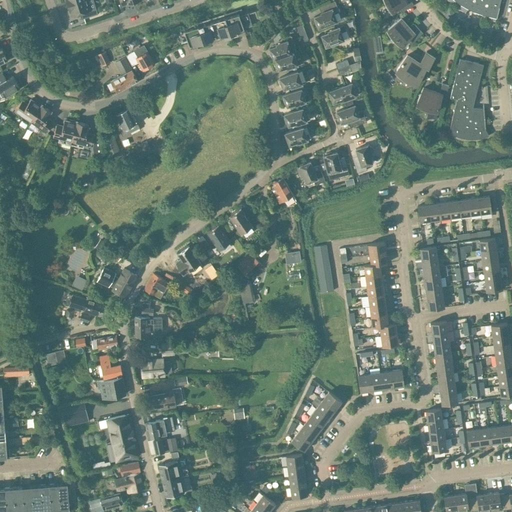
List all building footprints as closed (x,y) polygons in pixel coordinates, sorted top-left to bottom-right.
[(90,10),(87,0),(83,0),(68,5),(71,16),(82,13),(84,19),(98,14),(96,8),(90,10)] [(409,0),(406,2),(405,0),(385,0),(386,0),(387,3),(388,5),(390,7),(391,9),(393,11),(399,7),(402,12),(414,5),(411,0),(409,0)] [(454,0),(455,1),(461,5),(468,9),(474,12),(482,15),(489,16),(496,18),(499,7),(500,0),(454,0)] [(335,1),(323,5),(325,11),(321,13),(321,14),(314,17),(318,28),(337,21),(334,14),(339,12),(335,1)] [(239,16),(239,13),(225,18),(231,38),(238,35),(237,32),(244,30),(243,28),(252,25),(248,13),(239,16)] [(231,38),(225,18),(225,17),(224,18),(225,18),(211,22),(217,39),(223,36),(224,40),(231,38)] [(459,30),(464,21),(458,17),(453,26),(459,30)] [(413,32),(401,18),(388,28),(389,30),(391,32),(392,34),(394,36),(395,38),(397,40),(399,42),(401,43),(403,45),(407,40),(411,45),(423,32),(418,27),(413,32)] [(217,39),(211,22),(198,27),(204,46),(211,44),(210,41),(217,39)] [(294,27),(296,33),(300,32),(302,40),(308,38),(304,24),(294,27)] [(346,31),(344,25),(328,31),(328,33),(321,35),(326,47),(344,40),(341,33),(346,31)] [(198,27),(198,26),(197,26),(198,27),(184,31),(189,47),(196,45),(197,49),(204,46),(198,27)] [(295,51),(290,39),(282,42),(283,42),(276,45),(276,46),(269,49),(273,59),(295,51)] [(154,64),(144,45),(126,54),(132,65),(138,62),(142,71),(154,64)] [(152,45),(148,48),(154,58),(158,56),(152,45)] [(100,65),(111,63),(108,51),(97,53),(100,65)] [(296,51),(295,51),(273,59),(274,60),(275,59),(279,70),(286,68),(287,69),(293,66),(293,67),(301,64),(296,51)] [(407,55),(396,69),(398,71),(400,73),(402,75),(404,76),(406,78),(408,79),(410,80),(413,81),(415,82),(418,83),(426,68),(428,69),(435,57),(426,51),(420,63),(407,55)] [(115,63),(121,75),(131,70),(124,58),(115,63)] [(347,59),(335,63),(337,69),(349,65),(347,59)] [(473,107),(483,64),(460,59),(450,98),(457,99),(455,105),(473,107)] [(351,71),(349,65),(337,69),(339,75),(351,71)] [(121,75),(111,81),(117,92),(137,81),(131,70),(121,75)] [(298,86),(305,83),(300,70),(293,72),(293,73),(279,78),(283,89),(291,87),(291,88),(297,85),(298,86)] [(0,99),(20,88),(13,76),(6,79),(2,72),(0,73),(0,99)] [(438,110),(441,98),(445,100),(449,85),(442,82),(440,93),(423,88),(417,102),(419,104),(421,105),(423,106),(426,107),(428,108),(430,108),(433,109),(435,109),(438,110)] [(356,96),(352,83),(329,91),(333,103),(340,100),(341,101),(356,96)] [(301,103),(309,100),(304,87),(296,90),(283,95),(287,107),(294,104),(295,105),(301,103)] [(28,124),(42,105),(36,101),(35,102),(31,99),(27,104),(22,100),(15,110),(20,114),(18,117),(28,124)] [(42,105),(28,124),(39,132),(41,128),(46,132),(54,122),(48,118),(51,114),(50,113),(51,111),(42,105)] [(355,105),(336,112),(341,123),(348,120),(348,122),(353,120),(355,126),(367,122),(362,110),(357,112),(355,105)] [(484,108),(473,107),(455,105),(449,132),(451,133),(453,135),(456,136),(458,137),(461,137),(463,138),(466,138),(468,139),(471,139),(474,139),(476,139),(479,138),(481,138),(484,137),(486,136),(489,135),(485,128),(484,108)] [(310,120),(305,106),(298,109),(284,114),(288,126),(295,123),(296,124),(302,122),(310,120)] [(132,117),(128,108),(112,116),(119,131),(127,127),(130,132),(139,127),(133,116),(132,117)] [(71,144),(77,121),(69,120),(69,121),(64,120),(63,125),(56,124),(53,136),(60,137),(59,141),(71,144)] [(77,121),(71,144),(83,148),(84,143),(91,145),(94,133),(87,132),(89,126),(87,126),(87,124),(77,121)] [(303,141),(311,138),(306,125),(298,128),(285,133),(289,145),(296,142),(297,143),(303,141)] [(118,151),(112,136),(103,139),(109,154),(118,151)] [(151,151),(150,150),(146,141),(135,146),(140,156),(151,151)] [(372,155),(369,144),(356,149),(359,159),(353,161),(357,173),(367,170),(366,165),(372,162),(370,156),(372,155)] [(349,175),(345,161),(339,162),(337,152),(323,155),(330,180),(349,175)] [(325,181),(320,169),(314,171),(310,161),(297,167),(302,177),(304,176),(307,183),(313,180),(315,185),(325,181)] [(296,199),(283,177),(273,183),(280,194),(276,196),(279,202),(283,200),(284,202),(292,203),(293,201),(294,202),(295,199),(296,199)] [(491,212),(489,196),(479,197),(481,213),(491,212)] [(481,213),(479,197),(469,198),(471,215),(481,213)] [(471,215),(469,198),(458,200),(461,216),(471,215)] [(461,216),(458,200),(448,201),(450,217),(461,216)] [(450,217),(448,201),(438,203),(440,219),(450,217)] [(440,219),(438,203),(428,204),(430,220),(440,219)] [(430,220),(428,204),(417,205),(420,221),(430,220)] [(254,228),(244,215),(240,209),(237,211),(236,209),(231,213),(232,214),(229,216),(244,236),(254,228)] [(232,244),(218,225),(215,227),(214,225),(209,229),(210,230),(207,232),(222,252),(232,244)] [(496,248),(495,237),(479,239),(480,250),(496,248)] [(386,252),(384,242),(368,244),(370,254),(386,252)] [(437,256),(436,245),(420,248),(421,258),(437,256)] [(183,273),(189,269),(192,274),(203,266),(188,246),(186,248),(184,246),(179,250),(180,252),(178,254),(181,259),(176,263),(183,273)] [(113,247),(109,254),(118,259),(122,252),(113,247)] [(498,258),(496,248),(480,250),(482,260),(498,258)] [(387,263),(386,252),(370,254),(371,265),(380,264),(387,263)] [(299,253),(285,255),(286,264),(301,261),(299,253)] [(439,266),(437,256),(421,258),(423,268),(439,266)] [(249,277),(261,264),(254,257),(242,270),(249,277)] [(210,262),(217,270),(221,266),(215,258),(210,262)] [(499,268),(498,258),(482,260),(483,270),(499,268)] [(380,264),(371,265),(364,266),(365,276),(381,274),(380,264)] [(125,296),(137,275),(124,268),(118,277),(114,275),(115,272),(104,266),(97,279),(109,285),(113,287),(112,289),(125,296)] [(440,276),(439,266),(423,268),(424,279),(440,276)] [(501,278),(499,268),(483,270),(485,280),(501,278)] [(160,298),(168,282),(162,279),(162,278),(153,273),(148,282),(144,290),(160,298)] [(383,284),(381,274),(365,276),(367,286),(383,284)] [(77,275),(74,280),(82,283),(84,278),(77,275)] [(441,287),(440,276),(424,279),(426,289),(441,287)] [(502,289),(501,278),(485,280),(486,291),(502,289)] [(255,300),(251,280),(238,283),(243,303),(255,300)] [(188,294),(191,289),(184,284),(180,289),(188,294)] [(384,294),(383,284),(367,286),(368,296),(384,294)] [(443,297),(441,287),(426,289),(427,299),(443,297)] [(98,315),(102,303),(91,300),(92,298),(87,296),(86,299),(73,294),(69,304),(85,310),(87,311),(98,315)] [(385,304),(384,294),(368,296),(369,306),(385,304)] [(444,307),(443,297),(427,299),(428,309),(444,307)] [(115,308),(102,303),(98,315),(111,320),(115,308)] [(387,314),(385,304),(369,306),(371,316),(387,314)] [(153,315),(154,309),(142,307),(141,314),(153,315)] [(388,324),(387,314),(371,316),(372,326),(379,325),(388,324)] [(162,337),(161,318),(153,318),(150,318),(135,316),(135,337),(150,337),(153,337),(162,337)] [(430,323),(432,333),(448,331),(446,320),(430,323)] [(491,324),(492,335),(508,333),(507,322),(491,324)] [(397,334),(395,323),(388,324),(379,325),(381,336),(397,334)] [(449,341),(448,331),(432,333),(433,343),(449,341)] [(510,343),(508,333),(492,335),(494,345),(510,343)] [(398,344),(397,334),(381,336),(382,346),(398,344)] [(118,345),(116,335),(97,338),(98,348),(118,345)] [(85,337),(76,339),(76,346),(85,344),(85,337)] [(451,351),(449,341),(433,343),(435,353),(451,351)] [(174,354),(173,343),(161,344),(162,355),(174,354)] [(511,353),(510,343),(494,345),(495,355),(511,353)] [(55,352),(58,363),(66,361),(63,350),(55,352)] [(452,361),(451,351),(435,353),(436,363),(452,361)] [(511,363),(511,359),(511,353),(495,355),(496,365),(511,363)] [(171,371),(170,363),(168,361),(163,361),(163,358),(140,360),(142,377),(164,375),(164,373),(169,373),(171,371)] [(110,361),(110,359),(100,361),(104,377),(122,374),(120,364),(111,366),(110,361)] [(453,371),(452,361),(436,363),(437,374),(453,371)] [(511,373),(511,363),(496,365),(498,376),(511,373)] [(28,366),(14,367),(4,368),(5,376),(29,375),(28,366)] [(402,369),(392,370),(395,386),(404,385),(402,369)] [(395,386),(392,370),(382,372),(384,388),(395,386)] [(455,382),(453,371),(437,374),(439,384),(455,382)] [(384,388),(382,372),(370,374),(372,390),(384,388)] [(511,384),(511,373),(498,376),(499,386),(511,384)] [(372,390),(370,374),(358,375),(360,391),(372,390)] [(125,394),(122,376),(104,379),(97,381),(99,388),(101,388),(103,398),(125,394)] [(174,378),(176,385),(189,382),(187,376),(174,378)] [(456,392),(455,383),(455,382),(439,384),(440,394),(456,392)] [(511,394),(511,384),(499,386),(501,396),(511,394)] [(336,408),(341,400),(329,391),(323,399),(336,408)] [(173,392),(145,398),(148,411),(154,410),(154,412),(157,412),(156,410),(176,406),(173,392)] [(458,402),(456,393),(456,392),(440,394),(442,404),(458,402)] [(330,416),(336,408),(323,399),(317,406),(330,416)] [(84,401),(61,406),(66,426),(88,421),(84,401)] [(330,416),(317,406),(311,414),(323,424),(330,416)] [(442,419),(441,408),(426,410),(427,421),(442,419)] [(133,429),(132,429),(129,414),(107,418),(116,459),(109,460),(110,461),(116,459),(116,460),(138,455),(134,439),(135,438),(133,429)] [(317,433),(323,424),(311,414),(304,423),(317,433)] [(163,418),(164,419),(146,423),(149,438),(167,434),(166,433),(173,431),(174,429),(172,418),(170,416),(163,418)] [(444,429),(442,419),(427,421),(429,431),(444,429)] [(317,433),(304,423),(298,432),(310,442),(317,433)] [(511,440),(511,432),(511,424),(499,426),(502,441),(511,440)] [(502,441),(499,426),(489,427),(491,443),(502,441)] [(491,443),(489,427),(478,429),(480,445),(491,443)] [(445,439),(444,429),(429,431),(430,441),(445,439)] [(480,445),(478,429),(466,430),(469,446),(480,445)] [(304,450),(310,442),(298,432),(291,440),(304,450)] [(175,437),(162,440),(165,453),(178,450),(175,437)] [(161,439),(153,440),(156,454),(164,452),(161,439)] [(446,449),(445,439),(430,441),(431,451),(446,449)] [(303,464),(302,453),(286,455),(287,466),(303,464)] [(181,476),(177,460),(159,464),(162,480),(181,476)] [(140,471),(138,462),(120,465),(120,466),(118,467),(119,471),(121,471),(122,475),(140,471)] [(305,474),(303,464),(287,466),(289,476),(305,474)] [(144,489),(140,473),(128,476),(128,477),(114,480),(116,491),(127,488),(128,492),(131,491),(144,489)] [(306,484),(305,474),(289,476),(290,486),(306,484)] [(184,492),(181,476),(162,480),(166,497),(184,492)] [(67,482),(58,483),(59,507),(68,506),(68,509),(69,509),(67,482)] [(59,507),(58,483),(49,484),(50,508),(59,507)] [(41,508),(40,484),(31,485),(33,509),(41,508)] [(50,508),(49,484),(40,484),(41,508),(50,508)] [(308,494),(306,484),(290,486),(292,497),(308,494)] [(33,509),(31,485),(22,486),(24,510),(33,509)] [(15,511),(13,486),(4,487),(6,511),(15,511)] [(24,510),(22,486),(13,486),(15,511),(24,510)] [(506,511),(504,494),(499,495),(499,492),(488,493),(490,511),(506,511)] [(120,493),(101,498),(100,497),(90,500),(92,507),(94,511),(104,509),(103,508),(123,503),(120,493)] [(473,509),(471,495),(467,496),(466,493),(455,494),(457,511),(464,511),(469,511),(468,510),(473,509)] [(487,511),(490,511),(488,493),(471,495),(473,509),(473,511),(487,511)] [(269,511),(275,503),(263,494),(257,502),(269,511)] [(457,511),(455,494),(444,496),(446,511),(457,511)] [(421,511),(419,499),(408,501),(409,511),(421,511)] [(409,511),(408,501),(397,502),(398,511),(409,511)] [(252,511),(268,511),(269,511),(257,502),(250,511),(252,511)] [(398,511),(397,502),(387,504),(387,511),(398,511)]
